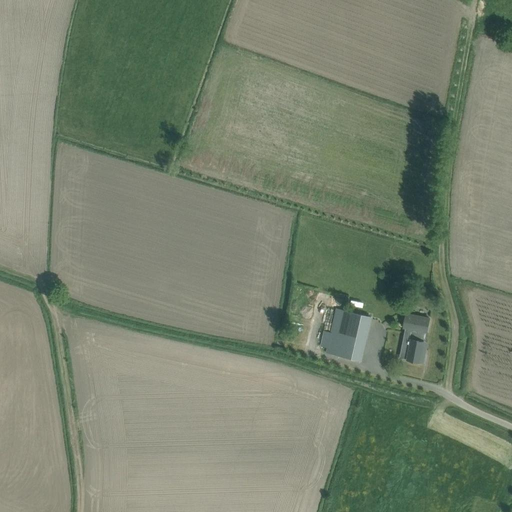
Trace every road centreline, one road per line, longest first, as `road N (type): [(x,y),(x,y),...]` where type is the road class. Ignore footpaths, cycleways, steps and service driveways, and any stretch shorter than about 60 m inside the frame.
road 1 (track): [(453,400),(434,408),(53,308),(37,286),(0,271)]
road 2 (track): [(447,394),(455,324),(440,271),(443,209),(474,0)]
road 3 (track): [(78,511),(53,308)]
road 4 (residential): [(511,427),(431,387),(325,357)]
